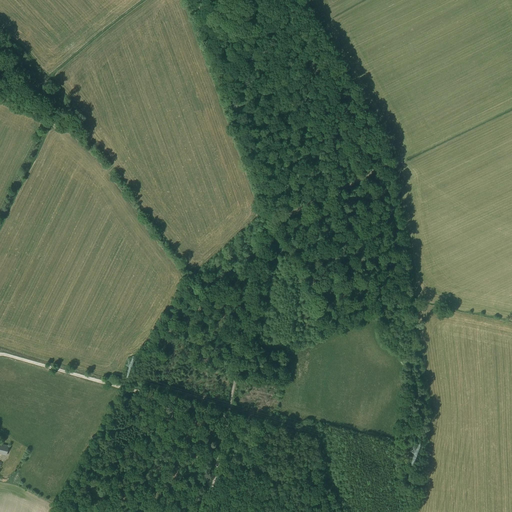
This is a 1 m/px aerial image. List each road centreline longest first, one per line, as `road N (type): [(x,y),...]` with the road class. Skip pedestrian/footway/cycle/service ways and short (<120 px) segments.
road 1 (track): [(196,0),(270,217),(229,406)]
road 2 (track): [(0,354),(227,417),(209,511)]
